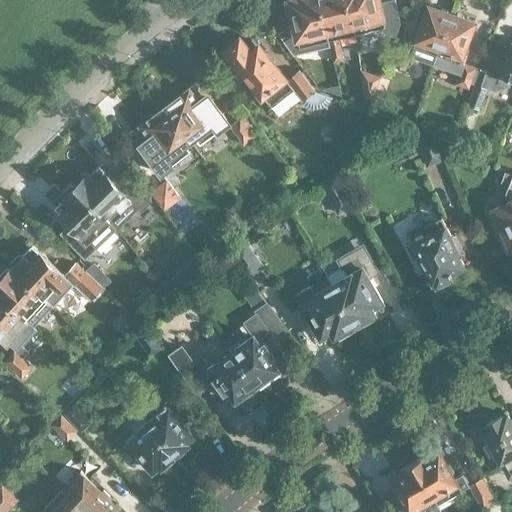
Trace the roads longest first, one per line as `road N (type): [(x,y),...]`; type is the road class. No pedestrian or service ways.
road 1 (tertiary): [(221,511),(309,441),(511,327)]
road 2 (unclassified): [(182,0),(0,171)]
